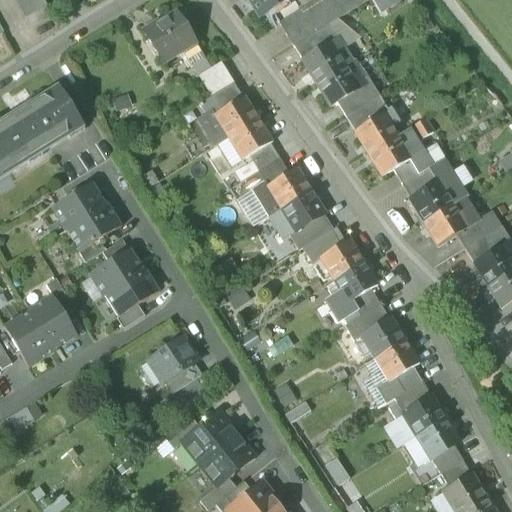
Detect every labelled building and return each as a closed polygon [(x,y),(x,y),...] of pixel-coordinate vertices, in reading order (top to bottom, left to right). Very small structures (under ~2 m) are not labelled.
[(15,0),(20,8),(35,0),(15,0)] [(35,0),(20,8),(26,19),(47,7),(42,0),(35,0)] [(251,0),(263,20),(294,1),(294,0),(251,0)] [(280,27),(293,48),(328,27),(332,25),(337,21),(371,0),(323,0),(315,5),(280,27)] [(371,0),(381,14),(402,1),(401,0),(371,0)] [(53,18),(47,7),(26,19),(32,30),(53,18)] [(163,67),(178,57),(197,46),(178,16),(160,27),(163,32),(147,42),(163,67)] [(361,41),(337,21),(332,25),(328,27),(329,27),(337,41),(344,51),(361,41)] [(160,27),(157,23),(141,33),(147,42),(163,32),(160,27)] [(293,48),(302,63),(330,46),(337,41),(329,27),(293,48)] [(337,41),(330,46),(341,64),(349,60),(344,51),(337,41)] [(206,60),(197,46),(178,57),(187,71),(192,69),(205,61),(206,60)] [(344,68),(341,64),(330,46),(302,63),(316,86),(344,68)] [(198,79),(211,71),(205,61),(192,69),(198,79)] [(346,72),(356,66),(353,62),(344,68),(346,72)] [(211,99),(214,97),(233,85),(221,65),(211,71),(198,79),(211,99)] [(356,66),(346,72),(358,91),(357,92),(366,106),(378,99),(379,98),(367,80),(366,81),(356,66)] [(336,105),(357,92),(358,91),(346,72),(344,68),(316,86),(330,109),(336,105)] [(242,100),(233,85),(214,97),(224,112),(242,100)] [(58,90),(1,125),(27,166),(69,140),(65,135),(80,126),(58,90)] [(336,105),(345,119),(366,106),(357,92),(336,105)] [(217,147),(229,140),(215,117),(224,112),(214,97),(211,99),(199,107),(205,117),(197,122),(214,149),(217,147)] [(112,104),(116,115),(131,110),(127,98),(112,104)] [(378,99),(366,106),(345,119),(354,134),(382,116),(382,118),(388,114),(387,112),(378,99)] [(242,100),(224,112),(215,117),(229,140),(257,123),(242,100)] [(391,109),(387,112),(388,114),(382,118),(391,131),(401,125),(391,109)] [(354,134),(369,156),(396,139),(391,131),(382,118),(382,116),(354,134)] [(414,128),(422,142),(435,135),(426,121),(414,128)] [(271,146),(257,123),(229,140),(243,163),(249,159),(270,146),(271,146)] [(0,182),(27,166),(1,125),(0,125),(0,182)] [(410,130),(396,139),(410,161),(420,176),(428,171),(433,167),(424,153),(410,130)] [(410,161),(396,139),(369,156),(383,179),(392,173),(410,161)] [(217,147),(231,170),(243,163),(229,140),(217,147)] [(436,145),(424,153),(433,167),(444,161),(445,160),(436,145)] [(249,159),(253,164),(235,175),(241,184),(258,173),(259,173),(263,180),(267,188),(288,175),(279,161),(270,146),(249,159)] [(505,175),(511,170),(511,147),(508,151),(511,155),(498,163),(505,175)] [(392,173),(401,187),(420,176),(410,161),(392,173)] [(428,171),(437,185),(453,176),(452,175),(444,161),(433,167),(428,171)] [(452,175),(453,176),(461,189),(469,184),(461,170),(452,175)] [(268,220),(282,211),(309,194),(295,171),(288,175),(267,188),(263,180),(249,189),(252,194),(268,220)] [(428,171),(420,176),(401,187),(410,201),(410,202),(437,185),(428,171)] [(139,181),(146,192),(158,184),(151,173),(139,181)] [(467,198),(461,189),(453,176),(437,185),(452,208),(464,200),(467,198)] [(424,225),(452,208),(437,185),(410,202),(410,201),(409,202),(424,225)] [(67,233),(80,254),(99,242),(121,229),(113,217),(111,218),(106,209),(108,208),(106,206),(105,207),(92,186),(51,211),(65,234),(67,233)] [(265,221),(268,220),(252,194),(235,204),(251,230),(265,221)] [(323,217),(309,194),(282,211),(295,232),(295,233),(323,217)] [(477,222),(464,200),(452,208),(424,225),(437,247),(454,237),(471,226),(477,222)] [(295,232),(282,211),(268,220),(265,221),(280,244),(289,238),(288,237),(295,232)] [(491,214),(477,222),(471,226),(481,241),(501,229),(491,214)] [(298,253),(302,250),(332,232),(323,217),(295,233),(295,232),(288,237),(289,238),(298,253)] [(454,237),(463,252),(481,241),(471,226),(454,237)] [(336,229),(332,232),(302,250),(312,266),(321,260),(320,259),(345,244),(336,229)] [(501,229),(481,241),(463,252),(472,266),(473,265),(491,254),(485,244),(504,232),(501,229)] [(485,244),(491,254),(501,248),(511,264),(511,245),(504,232),(485,244)] [(78,255),(85,265),(102,255),(105,252),(99,242),(80,254),(78,255)] [(102,255),(108,265),(128,252),(122,242),(105,252),(102,255)] [(321,260),(334,282),(362,265),(348,242),(345,244),(320,259),(321,260)] [(488,288),(511,273),(511,264),(501,248),(491,254),(473,265),(488,288)] [(102,299),(104,298),(141,274),(135,265),(137,264),(129,252),(128,252),(108,265),(89,277),(91,281),(102,299)] [(210,274),(218,287),(232,278),(224,265),(210,274)] [(376,288),(362,265),(334,282),(340,292),(348,305),(350,304),(370,291),(376,288)] [(149,283),(151,282),(144,272),(143,273),(149,283)] [(143,273),(141,274),(104,298),(118,320),(137,308),(159,295),(151,282),(149,283),(143,273)] [(511,273),(488,288),(502,312),(511,305),(511,273)] [(52,297),(64,318),(74,312),(56,281),(45,287),(52,297)] [(92,305),(102,299),(91,281),(80,287),(92,305)] [(243,290),(227,300),(234,312),(250,302),(243,290)] [(356,314),(359,319),(379,306),(370,291),(350,304),(356,314)] [(348,305),(340,292),(323,303),(337,325),(342,322),(356,314),(350,304),(348,305)] [(30,311),(31,313),(54,352),(77,338),(64,318),(52,297),(30,311)] [(353,344),(362,339),(361,338),(389,321),(379,306),(359,319),(345,327),(343,328),(353,344)] [(117,321),(123,331),(143,318),(137,308),(118,320),(117,321)] [(55,354),(54,352),(31,313),(3,329),(28,370),(55,354)] [(345,327),(359,319),(356,314),(342,322),(345,327)] [(371,355),(375,361),(403,343),(389,321),(361,338),(362,339),(371,355)] [(253,332),(238,342),(246,353),(261,344),(253,332)] [(363,360),(371,355),(362,339),(353,344),(363,360)] [(148,363),(164,386),(194,366),(197,364),(182,341),(148,363)] [(417,366),(403,343),(375,361),(381,371),(369,378),(360,383),(378,411),(385,407),(394,401),(403,396),(394,381),(411,370),(417,366)] [(0,370),(1,372),(11,366),(0,347),(0,370)] [(363,368),(369,378),(381,371),(375,361),(363,368)] [(164,386),(148,363),(136,371),(151,394),(164,386)] [(164,386),(172,398),(196,381),(202,378),(194,366),(164,386)] [(394,381),(403,396),(422,384),(411,370),(394,381)] [(164,403),(170,413),(203,391),(196,381),(172,398),(164,403)] [(431,397),(422,384),(403,396),(394,401),(402,415),(431,397)] [(285,386),(271,394),(282,411),(295,403),(285,386)] [(404,418),(417,439),(449,419),(442,407),(438,409),(431,397),(402,415),(404,417),(404,418)] [(45,416),(36,403),(26,409),(34,423),(45,416)] [(304,405),(285,416),(291,426),(310,415),(304,405)] [(17,433),(34,423),(26,409),(8,420),(17,433)] [(182,446),(199,468),(237,438),(219,415),(199,430),(181,445),(182,446)] [(417,439),(404,418),(404,417),(382,430),(396,452),(403,448),(417,439)] [(455,428),(449,419),(417,439),(431,461),(432,461),(454,447),(458,445),(450,432),(455,428)] [(166,442),(174,452),(182,446),(181,445),(199,430),(192,421),(166,442)] [(255,461),(237,438),(199,468),(216,490),(217,490),(229,481),(255,461)] [(417,439),(403,448),(416,470),(431,461),(417,439)] [(162,462),(174,452),(166,442),(153,452),(162,462)] [(149,455),(141,446),(127,458),(134,467),(149,455)] [(432,461),(441,476),(463,463),(454,447),(432,461)] [(324,468),(337,488),(349,480),(336,460),(324,468)] [(472,478),(463,463),(441,476),(450,491),(472,478)] [(445,495),(455,511),(466,511),(486,500),(472,478),(450,491),(445,495)] [(199,503),(206,511),(209,511),(236,491),(229,481),(217,490),(216,490),(199,503)] [(215,507),(218,511),(228,511),(251,494),(244,484),(215,507)] [(273,511),(278,508),(271,499),(272,498),(262,485),(251,494),(228,511),(273,511)] [(455,511),(445,495),(429,504),(434,511),(455,511)] [(42,511),(61,511),(70,506),(62,496),(42,511)] [(493,511),(486,500),(466,511),(493,511)] [(345,509),(347,511),(362,511),(356,502),(345,509)]
